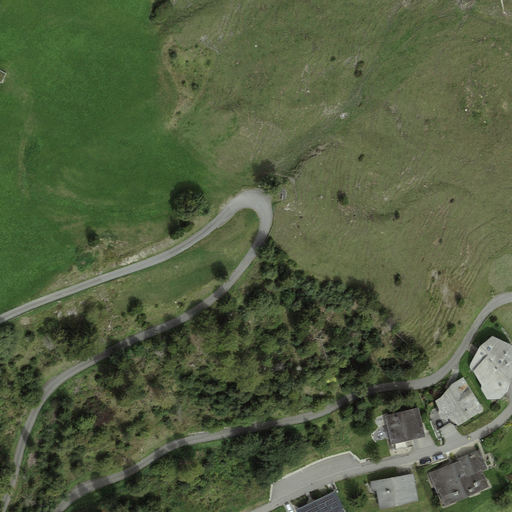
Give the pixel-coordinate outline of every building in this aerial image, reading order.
[(511,346),(492,337),(480,346),(470,364),(470,368),(473,371),(481,387),(481,389),(487,400),(500,399),(508,391),(511,373),(511,346)] [(484,410),(463,377),(452,384),(441,398),(434,401),(439,410),(438,413),(441,418),(446,420),(449,418),(458,426),(484,410)] [(419,408),(385,416),(392,444),(426,436),(419,408)] [(481,452),(430,474),(444,507),(490,487),(483,472),(489,470),(481,452)] [(413,474),(371,482),(373,492),(377,491),(380,509),(419,502),(413,474)] [(335,492),(296,510),(296,511),(343,511),(342,510),(344,509),(335,492)]
